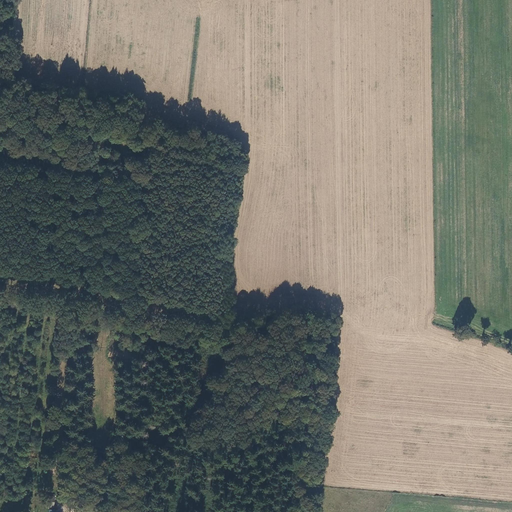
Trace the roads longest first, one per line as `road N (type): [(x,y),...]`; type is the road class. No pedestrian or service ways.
road 1 (track): [(102,458),(179,419),(209,381),(236,309),(233,243),(246,177),(154,154),(91,175),(0,160)]
road 2 (track): [(91,175),(108,511)]
road 3 (track): [(0,278),(230,321)]
road 4 (track): [(511,367),(392,325)]
